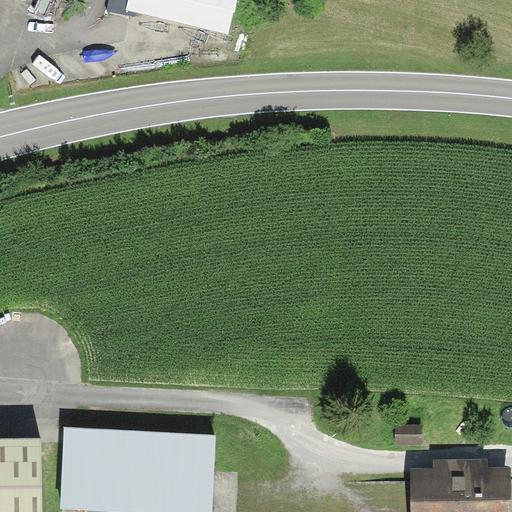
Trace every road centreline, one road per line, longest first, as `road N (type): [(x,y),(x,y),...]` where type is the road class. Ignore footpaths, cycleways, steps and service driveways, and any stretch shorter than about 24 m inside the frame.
road 1 (unclassified): [(511,463),(345,459),(309,446),(274,413),(231,402),(0,391)]
road 2 (primary): [(511,98),(244,93),(142,104),(0,135)]
